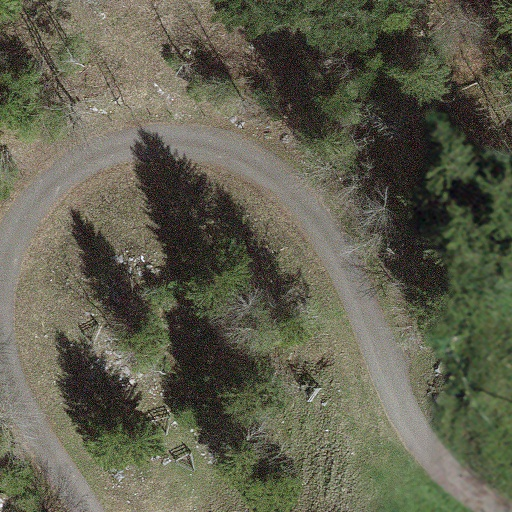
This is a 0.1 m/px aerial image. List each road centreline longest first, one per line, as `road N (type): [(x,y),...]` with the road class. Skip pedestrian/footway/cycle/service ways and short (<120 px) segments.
road 1 (track): [(511,507),(463,475),(431,441),(324,201),(284,166),(232,143),(182,130),(142,132),(71,160),(41,186),(20,220),(0,291)]
road 2 (track): [(0,316),(23,397),(92,511)]
